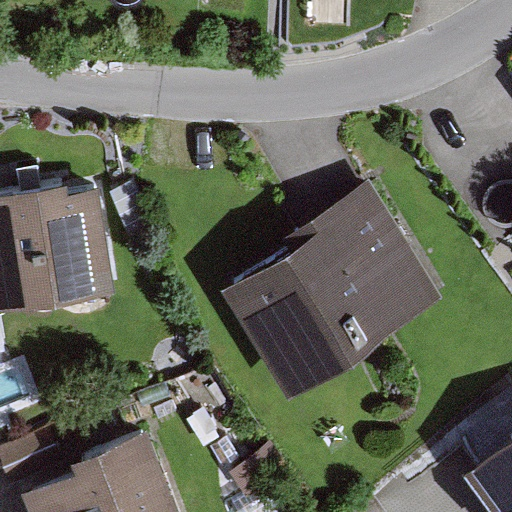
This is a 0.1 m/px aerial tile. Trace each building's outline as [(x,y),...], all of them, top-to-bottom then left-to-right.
[(135,179),(109,189),(129,237),(154,227),(135,179)] [(290,245),(226,285),(290,387),(439,295),(367,179),(281,231),(290,245)] [(0,306),(115,289),(98,185),(68,190),(67,180),(0,189),(0,306)] [(49,425),(0,444),(0,460),(9,483),(63,462),(49,425)] [(22,489),(31,511),(178,511),(146,428),(71,457),(75,469),(22,489)] [(511,511),(511,428),(462,466),(496,511),(511,511)] [(287,466),(269,440),(228,468),(247,495),(287,466)]
